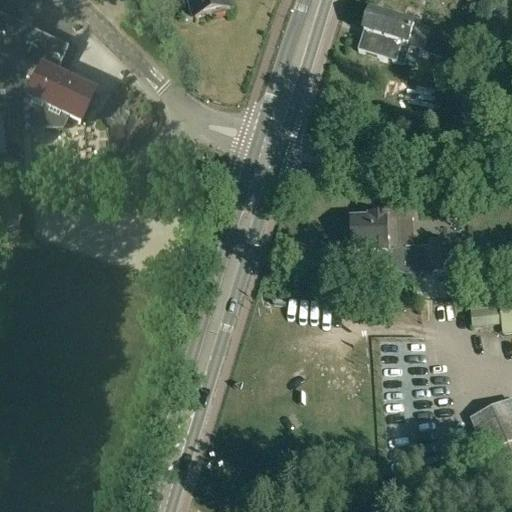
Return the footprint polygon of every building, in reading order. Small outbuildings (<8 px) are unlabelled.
[(183,0),(184,2),(189,1),(194,21),(212,16),(215,19),(224,16),(225,13),(230,12),(226,0),(183,0)] [(406,60),(419,64),(442,71),(445,60),(469,67),(475,47),(429,33),(430,32),(370,14),(358,54),(395,66),(395,65),(404,68),(406,60)] [(95,95),(51,75),(63,47),(0,17),(0,108),(21,107),(21,102),(29,102),(80,127),(88,108),(93,107),(96,101),(94,97),(95,95)] [(370,261),(372,261),(373,276),(398,275),(398,278),(433,277),(433,275),(452,274),(451,243),(428,243),(428,249),(413,250),(412,222),(412,206),(384,208),(385,218),(370,219),(370,222),(351,223),(353,254),(370,253),(370,261)] [(511,336),(511,294),(467,298),(469,330),(499,328),(499,337),(511,336)] [(511,506),(511,403),(511,404),(471,422),(482,446),(484,445),(511,506)]
